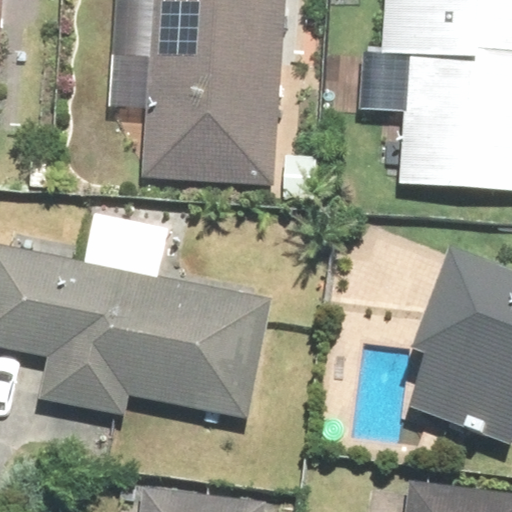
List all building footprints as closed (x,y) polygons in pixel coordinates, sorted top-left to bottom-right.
[(154,0),(146,179),(276,185),(284,0),(154,0)] [(408,56),(400,184),(511,191),(511,0),(386,0),(383,55),(408,56)] [(0,350),(49,361),(41,401),(127,418),(131,397),(251,422),(276,303),(0,246),(0,350)] [(511,274),(449,252),(413,350),(427,355),(406,410),(511,448),(511,445),(511,274)] [(511,511),(511,496),(411,484),(407,511),(511,511)] [(263,511),(264,505),(147,492),(144,511),(263,511)]
